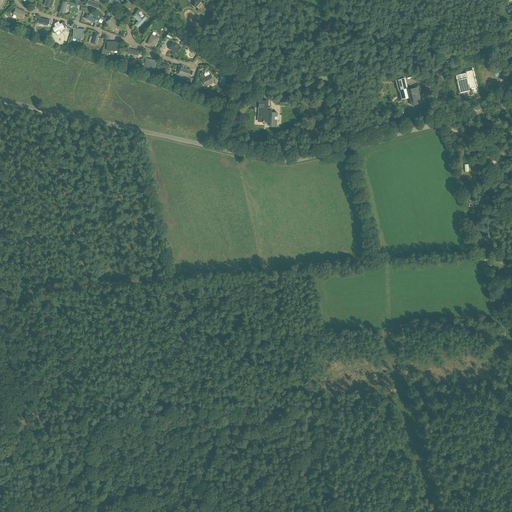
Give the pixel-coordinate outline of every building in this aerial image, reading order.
[(45,0),(44,6),(51,9),(54,0),(45,0)] [(88,1),(87,5),(98,9),(100,5),(88,1)] [(16,8),(13,14),(22,19),(25,13),(16,8)] [(138,22),(134,25),(138,29),(147,18),(145,16),(142,19),(136,13),(133,17),(138,22)] [(87,15),(85,19),(96,24),(98,20),(87,15)] [(112,17),(107,22),(115,30),(120,25),(112,17)] [(56,27),(53,29),(55,32),(56,33),(60,31),(61,32),(65,29),(63,27),(62,24),(60,25),(58,22),(55,24),(54,25),(56,27)] [(74,29),(73,37),(76,38),(77,36),(84,37),(85,29),(74,29)] [(152,34),(147,44),(155,48),(155,47),(158,48),(159,44),(157,43),(160,38),(152,34)] [(108,42),(107,50),(118,51),(119,42),(108,42)] [(170,48),(169,49),(178,54),(179,52),(180,53),(181,50),(182,47),(173,42),(170,47),(170,48)] [(146,58),(144,68),(155,70),(157,60),(146,58)] [(163,63),(162,67),(165,68),(163,76),(167,77),(171,66),(167,64),(167,65),(163,63)] [(181,67),(179,74),(189,78),(191,70),(181,67)] [(468,78),(457,80),(460,94),(470,91),(470,88),(476,86),(472,70),(466,72),(468,78)] [(502,98),(498,84),(492,85),(488,70),(481,72),(487,98),(494,97),(495,100),(502,98)] [(203,72),(200,73),(203,78),(201,79),(205,86),(215,81),(211,74),(206,77),(203,72)] [(405,78),(396,81),(399,91),(402,100),(410,98),(412,105),(421,103),(419,95),(419,96),(417,88),(408,90),(405,78)] [(319,83),(308,87),(310,93),(321,89),(319,83)] [(257,100),(255,116),(257,116),(256,120),(268,121),(267,125),(274,126),(275,112),(269,112),(269,109),(265,108),(265,100),(257,100)]
